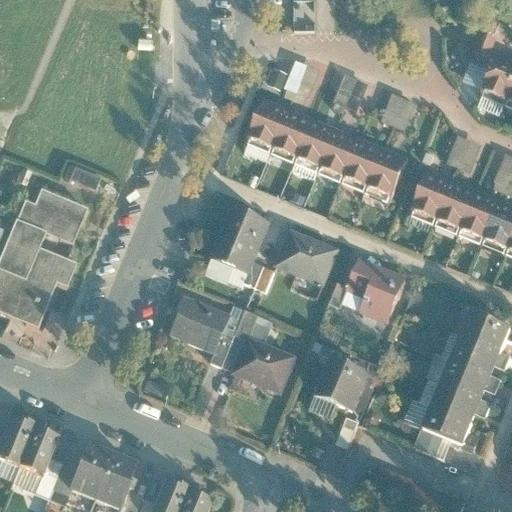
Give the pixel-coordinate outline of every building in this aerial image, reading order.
[(327,0),(327,25),(386,25),(386,0),(327,0)] [(502,107),(511,84),(511,64),(495,57),(479,96),(502,107)] [(265,91),(307,105),(319,72),(295,64),(290,77),(272,71),(265,91)] [(334,104),(358,115),(370,87),(345,77),(334,104)] [(511,84),(502,107),(511,111),(511,84)] [(382,125),(406,133),(416,105),(391,97),(382,125)] [(268,152),(286,110),(264,101),(246,141),(268,152)] [(268,152),(292,162),(310,121),(286,110),(268,152)] [(315,173),(335,130),(310,121),(292,162),(315,173)] [(315,173),(338,183),(358,139),(335,130),(315,173)] [(471,174),(480,146),(458,138),(448,166),(471,174)] [(367,194),(385,152),(358,139),(338,183),(367,194)] [(389,204),(408,162),(385,152),(367,194),(389,204)] [(511,159),(505,157),(493,191),(511,197),(511,159)] [(66,182),(95,192),(99,180),(71,170),(66,182)] [(434,225),(451,182),(430,174),(412,216),(434,225)] [(457,235),(474,191),(451,182),(434,225),(457,235)] [(499,203),(474,191),(457,235),(481,246),(499,203)] [(0,317),(38,333),(56,288),(67,293),(77,268),(39,253),(45,239),(73,250),(88,212),(41,194),(35,209),(27,229),(15,224),(0,260),(0,317)] [(481,246),(505,256),(511,239),(511,208),(499,203),(481,246)] [(252,265),(268,227),(229,212),(209,262),(247,277),(252,265)] [(322,291),(339,252),(289,231),(272,269),(322,291)] [(387,328),(407,281),(357,260),(344,289),(343,292),(345,293),(365,301),(359,316),(387,328)] [(262,270),(252,265),(247,277),(244,286),(254,291),(262,270)] [(272,274),(262,270),(254,291),(263,295),(272,274)] [(343,292),(344,289),(336,285),(327,306),(338,311),(345,293),(343,292)] [(217,345),(229,318),(181,298),(165,337),(212,357),(217,345)] [(464,315),(456,337),(499,353),(508,331),(464,315)] [(489,377),(499,353),(456,337),(446,361),(489,377)] [(280,397),(294,360),(247,342),(233,379),(280,397)] [(229,349),(217,345),(212,357),(209,366),(220,371),(229,349)] [(351,413),(368,376),(329,360),(314,397),(351,413)] [(437,385),(480,401),(489,377),(446,361),(437,385)] [(416,432),(442,365),(435,362),(419,405),(412,402),(403,427),(416,432)] [(470,425),(480,401),(437,385),(428,409),(470,425)] [(461,448),(470,425),(428,409),(418,431),(461,448)] [(0,460),(20,469),(37,428),(13,419),(2,443),(0,448),(0,460)] [(348,442),(358,426),(350,421),(340,437),(348,442)] [(60,438),(37,428),(20,469),(43,479),(50,462),(60,438)] [(95,503),(114,457),(90,447),(79,474),(70,494),(95,503)] [(140,467),(114,457),(95,503),(116,511),(121,511),(128,496),(140,467)] [(49,503),(63,468),(50,462),(43,479),(35,496),(49,503)] [(70,494),(79,474),(63,468),(49,503),(64,509),(70,494)] [(420,511),(460,511),(464,505),(376,468),(367,489),(420,511)] [(181,511),(191,492),(166,481),(156,507),(153,511),(181,511)] [(210,511),(215,502),(191,492),(181,511),(210,511)] [(139,511),(144,502),(128,496),(121,511),(139,511)] [(153,511),(156,507),(144,502),(139,511),(153,511)]
